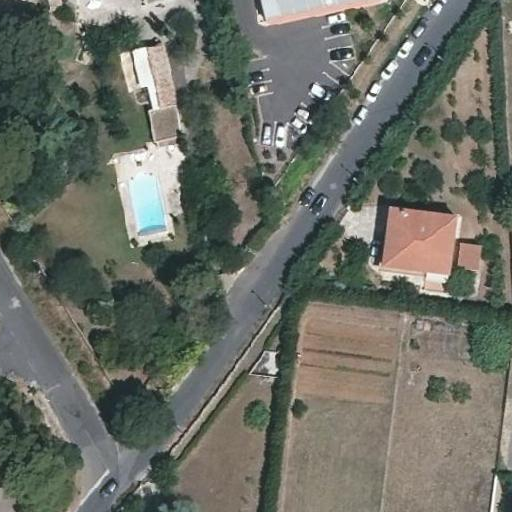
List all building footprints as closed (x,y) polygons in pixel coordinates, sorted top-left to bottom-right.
[(47,0),(50,12),(62,9),(60,0),(148,0),(150,4),(167,0),(47,0)] [(261,0),(265,19),(366,0),(261,0)] [(183,137),(162,45),(148,48),(159,108),(148,110),(154,142),(183,137)] [(184,144),(183,137),(154,142),(155,150),(184,144)] [(455,218),(392,210),(385,264),(448,271),(455,218)] [(482,245),(461,243),(457,267),(479,270),(482,245)]
